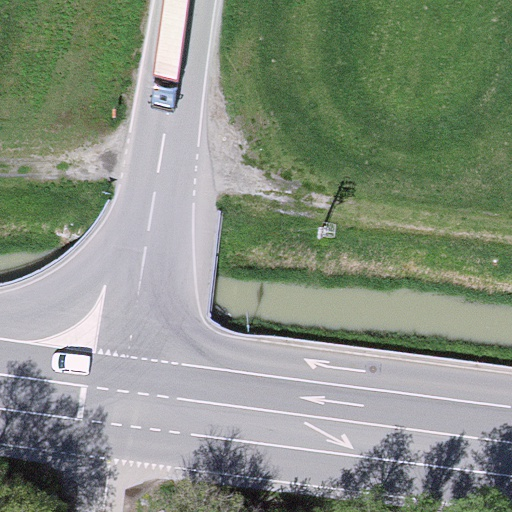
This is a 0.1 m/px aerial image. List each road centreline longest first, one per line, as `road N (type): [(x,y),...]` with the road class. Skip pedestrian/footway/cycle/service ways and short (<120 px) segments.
road 1 (tertiary): [(200,0),(125,410)]
road 2 (primary): [(511,451),(125,410)]
road 3 (primary): [(125,410),(0,392)]
